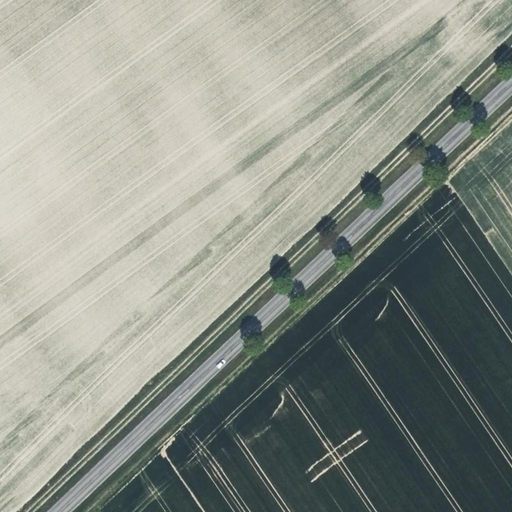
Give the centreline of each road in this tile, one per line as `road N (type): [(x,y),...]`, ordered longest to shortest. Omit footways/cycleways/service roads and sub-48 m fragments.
road 1 (track): [(511,53),(25,511)]
road 2 (secondary): [(62,511),(511,88)]
